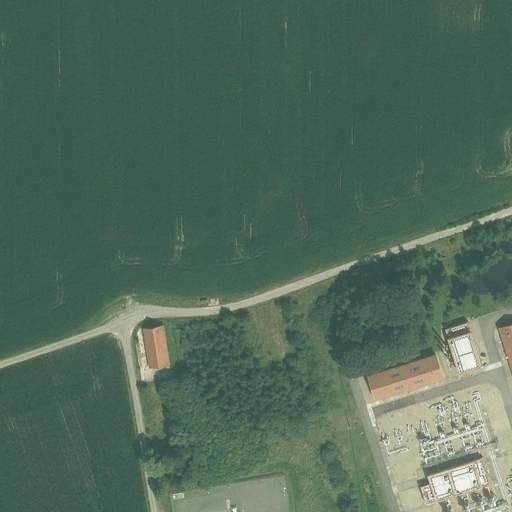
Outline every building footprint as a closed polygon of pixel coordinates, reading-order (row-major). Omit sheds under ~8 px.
[(511,324),(501,328),(511,364),(511,324)] [(143,328),(149,369),(170,366),(164,325),(143,328)] [(451,338),(462,373),(482,366),(471,332),(451,338)] [(436,356),(369,375),(376,399),(442,379),(436,356)] [(422,486),(428,504),(492,484),(483,457),(427,475),(430,484),(422,486)]
